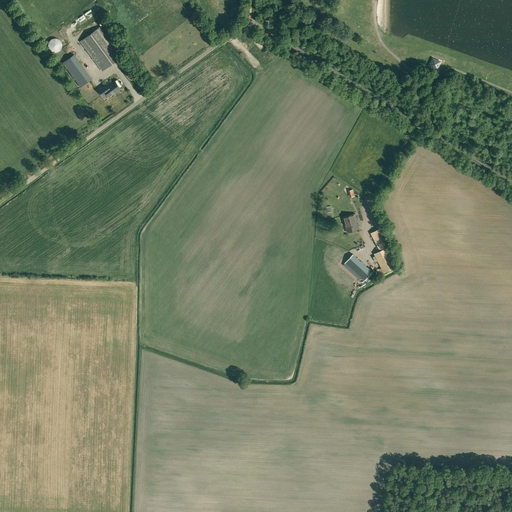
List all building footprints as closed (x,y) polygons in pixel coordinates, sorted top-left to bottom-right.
[(88,12),(92,17),(101,10),(97,5),(88,12)] [(122,56),(101,26),(80,41),(102,71),(122,56)] [(49,48),(49,49),(50,49),(50,50),(51,50),(51,51),(52,51),(53,52),(54,52),(55,52),(56,52),(57,52),(58,51),(59,51),(60,50),(61,49),(61,48),(62,47),(62,46),(62,45),(62,44),(62,43),(61,42),(61,41),(60,40),(60,39),(59,39),(58,39),(58,38),(57,38),(56,38),(55,38),(54,38),(53,38),(52,38),(52,39),(51,39),(50,40),(50,41),(49,41),(49,42),(48,43),(48,44),(48,45),(48,46),(48,47),(49,47),(49,48)] [(92,78),(74,54),(63,63),(80,87),(92,78)] [(433,58),(430,66),(437,68),(440,61),(433,58)] [(99,90),(103,96),(107,93),(109,96),(114,92),(114,91),(116,90),(117,90),(120,88),(115,80),(108,86),(106,84),(99,90)] [(355,213),(343,217),(347,232),(359,228),(355,213)] [(375,253),(384,272),(397,265),(391,245),(382,227),(371,233),(380,250),(375,253)] [(345,263),(358,274),(364,280),(365,280),(372,271),(353,254),(345,263)]
